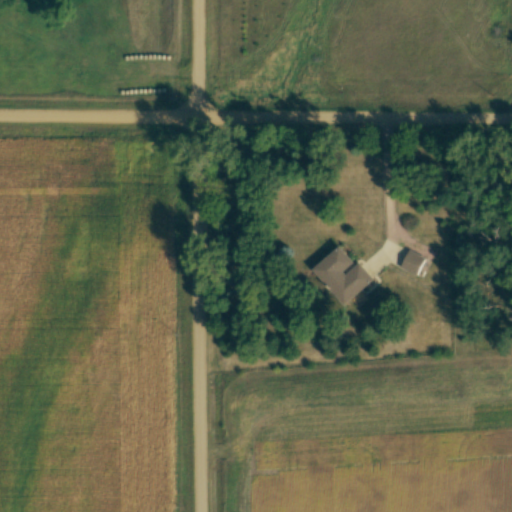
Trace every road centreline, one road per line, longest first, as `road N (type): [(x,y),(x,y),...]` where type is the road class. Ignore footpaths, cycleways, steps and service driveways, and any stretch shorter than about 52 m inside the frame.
road 1 (residential): [(511,120),(0,117)]
road 2 (residential): [(198,511),(196,0)]
